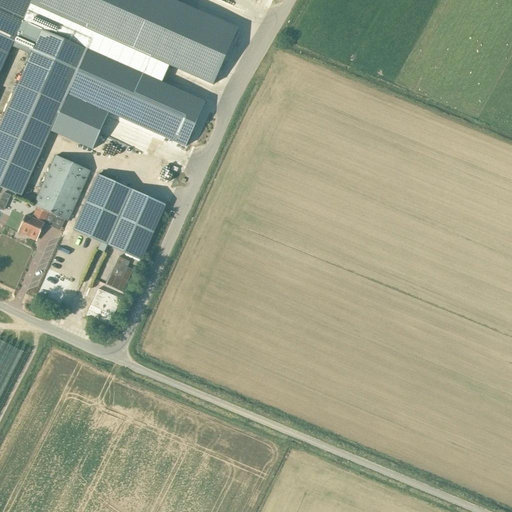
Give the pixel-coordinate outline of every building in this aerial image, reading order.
[(238,29),(171,0),(0,0),(0,11),(22,21),(17,32),(37,41),(42,29),(161,82),(168,66),(213,85),(238,29)] [(0,71),(11,46),(31,54),(37,41),(17,32),(22,21),(0,11),(0,71)] [(161,82),(42,29),(37,41),(31,54),(0,124),(0,186),(21,196),(51,129),(87,145),(103,109),(185,145),(205,101),(161,82)] [(19,234),(35,241),(37,238),(49,213),(68,222),(90,172),(55,156),(32,206),(37,208),(32,219),(26,216),(20,230),(21,230),(19,234)] [(121,167),(137,161),(135,157),(119,163),(121,167)] [(73,231),(141,260),(166,204),(98,175),(73,231)] [(0,209),(2,211),(10,195),(3,192),(0,197),(0,209)] [(91,275),(105,245),(100,243),(86,273),(91,275)] [(124,292),(134,270),(136,264),(120,257),(108,285),(124,292)]
